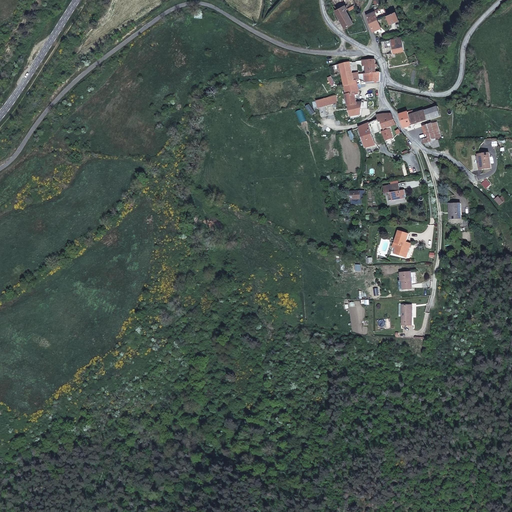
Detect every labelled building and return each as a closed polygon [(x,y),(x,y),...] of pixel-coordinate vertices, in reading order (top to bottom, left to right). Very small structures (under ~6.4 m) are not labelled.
[(344,8),(346,7),(344,4),(334,8),(336,13),(335,13),(342,27),(344,26),(348,24),(352,23),(344,8)] [(373,11),(365,14),(368,21),(376,18),(373,11)] [(383,15),(387,24),(390,23),(399,20),(396,14),(393,11),(383,15)] [(378,22),(376,18),(368,21),(372,30),(380,27),(378,22)] [(390,45),(392,51),(404,49),(403,40),(402,36),(401,36),(388,39),(390,45)] [(416,53),(407,55),(409,62),(419,60),(416,53)] [(374,63),(374,59),(361,60),(362,63),(362,65),(366,65),(366,69),(362,70),(352,72),(348,61),(337,64),(338,73),(342,85),(356,85),(356,81),(355,79),(359,79),(359,74),(363,74),(375,72),(374,67),(376,67),(376,64),(374,63)] [(331,74),(338,73),(337,64),(329,66),(331,74)] [(426,75),(425,65),(417,67),(390,71),(391,79),(421,76),(426,75)] [(363,74),(364,82),(378,80),(378,72),(375,72),(363,74)] [(353,94),(356,93),(358,92),(357,88),(356,85),(342,85),(347,106),(356,104),(354,96),(353,94)] [(317,109),(336,104),(336,97),(315,101),(317,109)] [(411,110),(398,113),(403,127),(404,128),(441,118),(438,107),(412,113),(411,110)] [(388,127),(395,125),(391,113),(377,114),(378,121),(381,130),(388,127)] [(421,141),(422,143),(425,145),(441,139),(437,122),(424,126),(427,137),(421,139),(421,141)] [(376,145),(370,124),(364,126),(359,127),(366,148),(376,145)] [(493,168),(490,152),(478,155),(479,159),(480,163),(482,163),(483,170),(493,168)] [(385,183),(387,190),(382,191),(382,192),(384,198),(387,198),(400,194),(402,194),(399,186),(395,187),(393,182),(393,181),(389,182),(385,183)] [(385,183),(378,185),(380,192),(382,192),(382,191),(387,190),(385,183)] [(358,200),(358,191),(349,191),(349,200),(358,200)] [(450,220),(461,219),(460,205),(449,205),(450,220)] [(392,251),(391,252),(399,255),(401,250),(404,251),(406,246),(403,245),(404,241),(402,240),(405,232),(400,230),(395,228),(390,240),(393,241),(391,245),(393,247),(393,249),(392,251)] [(410,270),(398,271),(399,279),(401,279),(402,288),(411,287),(411,278),(410,270)] [(405,314),(402,314),(402,323),(412,323),(411,303),(403,303),(403,309),(405,309),(405,314)]
